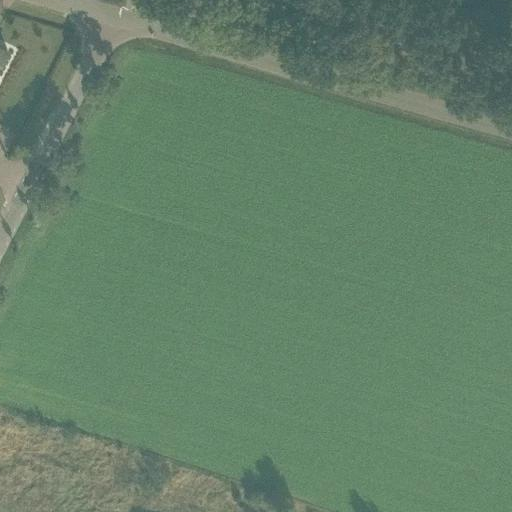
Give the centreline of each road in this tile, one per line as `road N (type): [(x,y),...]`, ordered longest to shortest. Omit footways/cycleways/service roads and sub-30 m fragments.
road 1 (unclassified): [(511,137),(108,19)]
road 2 (unclassified): [(0,253),(108,19)]
road 3 (secondary): [(511,63),(288,0)]
